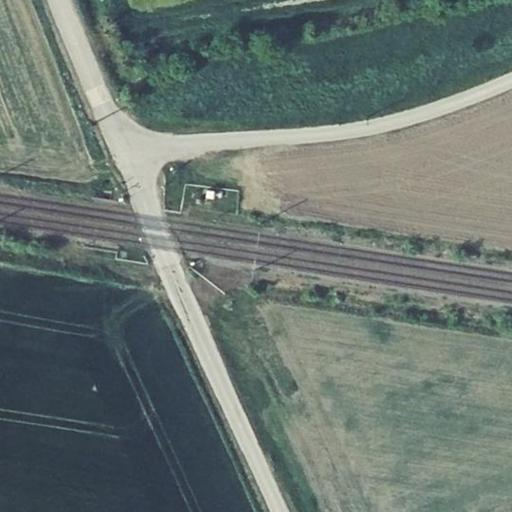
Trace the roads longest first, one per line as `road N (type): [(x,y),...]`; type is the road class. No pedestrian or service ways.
road 1 (residential): [(121,146),(376,126),(511,80)]
road 2 (unclassified): [(121,146),(280,511)]
road 3 (unclassified): [(61,0),(121,146)]
